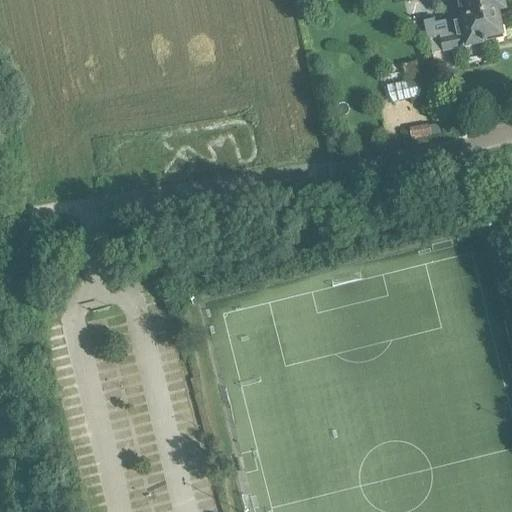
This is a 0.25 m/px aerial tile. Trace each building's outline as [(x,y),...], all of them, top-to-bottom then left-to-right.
[(452,0),(454,4),(456,4),(459,19),(498,10),(505,9),(502,0),(452,0)] [(504,39),(498,10),(459,19),(451,20),(458,49),(504,39)] [(440,42),(435,19),(423,22),(429,45),(440,42)] [(386,86),(391,104),(423,97),(419,79),(386,86)] [(412,142),(432,138),(430,125),(409,129),(412,142)]
